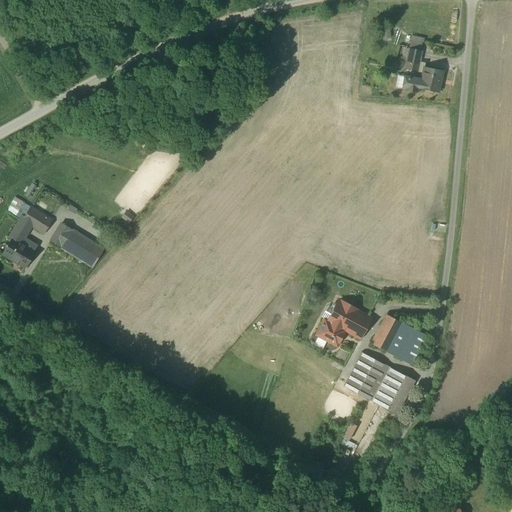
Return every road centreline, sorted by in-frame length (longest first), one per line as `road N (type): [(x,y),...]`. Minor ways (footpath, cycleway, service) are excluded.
road 1 (unclassified): [(345,504),(419,402),(432,369),(471,0)]
road 2 (unclassified): [(345,504),(190,395),(0,287)]
road 3 (unclassified): [(0,133),(211,26),(309,0)]
